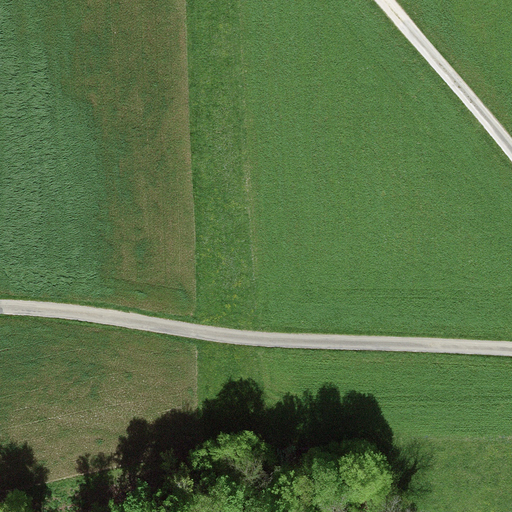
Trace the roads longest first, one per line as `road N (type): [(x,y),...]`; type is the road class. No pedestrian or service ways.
road 1 (track): [(0,306),(262,339),(511,349)]
road 2 (track): [(511,150),(385,0)]
